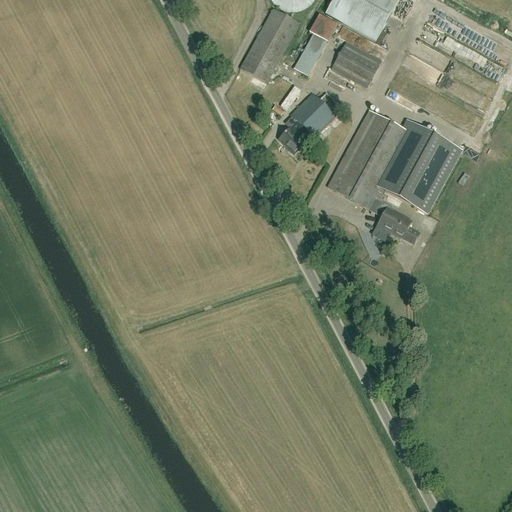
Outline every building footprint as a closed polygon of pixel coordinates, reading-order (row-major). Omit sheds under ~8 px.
[(270,0),(270,1),(272,2),(273,4),(274,5),(276,7),(277,8),(279,9),(281,10),(283,11),(284,12),(286,12),(288,13),(290,13),(292,13),(294,13),(296,13),(298,12),(300,12),(302,11),(304,10),(306,9),(308,8),(309,7),(311,5),(312,4),(313,2),(314,1),(314,0),(270,0)] [(375,43),(398,0),(334,0),(325,16),(375,43)] [(267,85),(299,26),(272,11),(240,70),(267,85)] [(295,72),(308,79),(337,27),(320,17),(310,34),(315,37),(295,72)] [(382,63),(347,44),(331,71),(366,91),(382,63)] [(444,88),(483,107),(488,96),(450,77),(444,88)] [(444,105),(447,97),(412,83),(409,91),(444,105)] [(310,144),(343,112),(326,95),(319,102),(313,96),(291,117),(297,124),(290,130),(278,141),(293,156),(304,145),(300,141),(304,137),(310,144)] [(458,111),(453,123),(472,131),(477,118),(458,111)] [(406,122),(402,131),(369,113),(327,189),(373,214),(382,219),(378,227),(414,246),(419,236),(408,230),(411,224),(391,213),(393,211),(379,203),(385,193),(427,216),(462,153),(406,122)]
